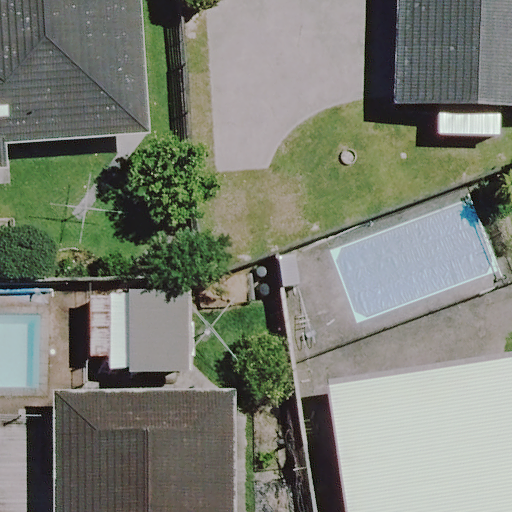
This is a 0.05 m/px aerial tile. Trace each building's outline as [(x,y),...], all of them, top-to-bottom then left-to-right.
[(0,0),(0,193),(1,194),(1,157),(129,158),(129,0),(0,0)] [(511,0),(388,0),(385,120),(511,122),(511,0)] [(72,375),(132,375),(133,343),(152,342),(152,311),(72,311),(72,375)] [(511,511),(511,371),(511,367),(319,394),(335,511),(511,511)] [(217,511),(216,412),(53,413),(53,511),(217,511)]
